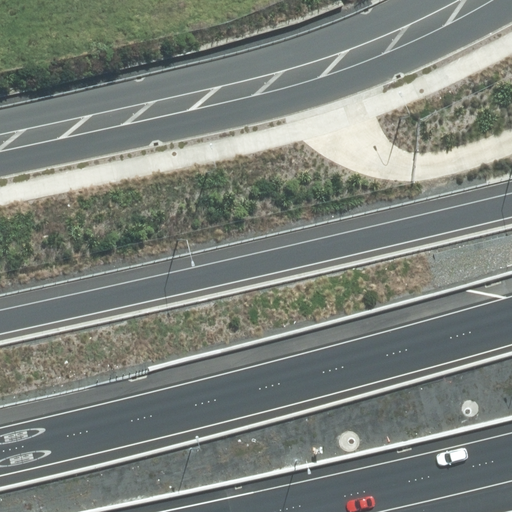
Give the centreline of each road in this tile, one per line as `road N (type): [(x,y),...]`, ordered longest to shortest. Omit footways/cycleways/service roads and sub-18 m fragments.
road 1 (motorway): [(0,453),(511,320)]
road 2 (motorway): [(0,322),(511,203)]
road 3 (secondary): [(0,141),(265,83),(383,47),(478,0)]
road 4 (motorway): [(511,456),(262,511)]
road 5 (track): [(313,68),(344,136),(375,156),(437,165),(511,138)]
